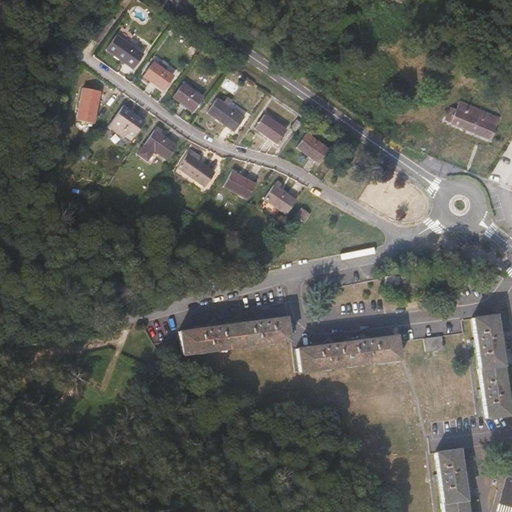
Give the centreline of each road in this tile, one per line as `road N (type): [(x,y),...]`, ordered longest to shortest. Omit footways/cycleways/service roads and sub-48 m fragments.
road 1 (residential): [(412,243),(276,162),(212,143),(86,60),(0,17)]
road 2 (tertiary): [(442,195),(175,0)]
road 3 (residential): [(107,318),(412,243)]
